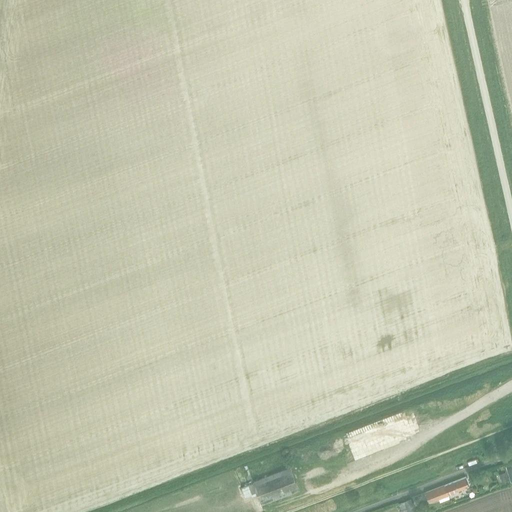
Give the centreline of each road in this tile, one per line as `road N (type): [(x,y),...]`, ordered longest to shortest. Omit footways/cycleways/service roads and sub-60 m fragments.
road 1 (unclassified): [(511,213),(465,0)]
road 2 (unclassified): [(363,511),(511,455)]
